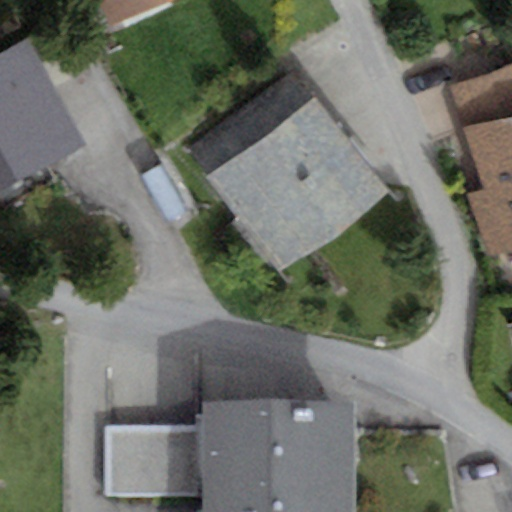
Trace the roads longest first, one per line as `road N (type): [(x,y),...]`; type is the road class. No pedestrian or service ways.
road 1 (residential): [(437,398),(0,293)]
road 2 (residential): [(437,398),(464,290),(336,0)]
